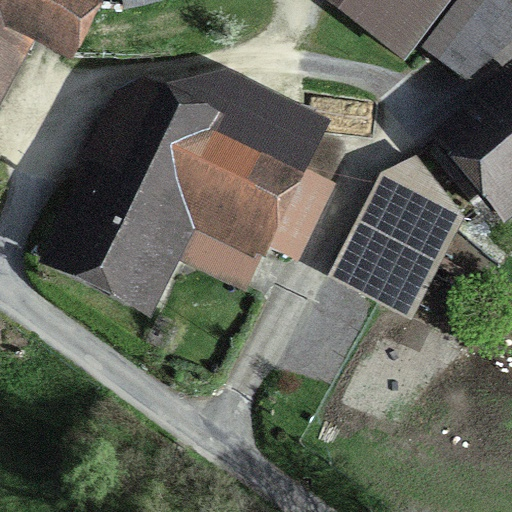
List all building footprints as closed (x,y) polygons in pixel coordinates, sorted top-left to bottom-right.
[(0,0),(0,50),(12,26),(68,54),(93,5),(83,0),(0,0)] [(403,60),(449,0),(347,0),(339,11),(403,60)] [(480,86),(511,38),(511,0),(456,0),(424,47),(480,86)] [(507,211),(511,206),(511,89),(449,143),(507,211)] [(64,261),(138,297),(181,210),(287,259),(324,183),(145,95),(64,261)] [(462,219),(415,161),(393,195),(385,191),(339,280),(412,317),(462,219)]
